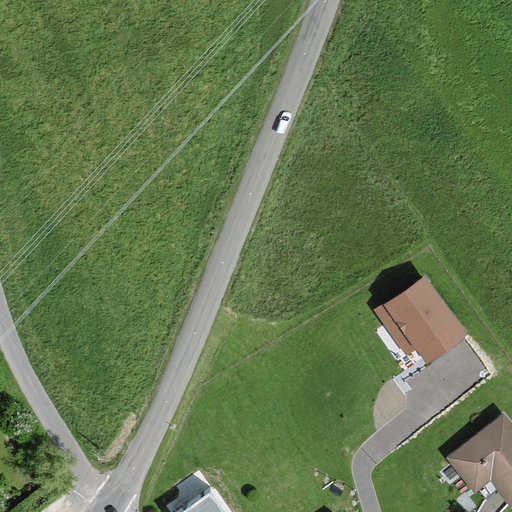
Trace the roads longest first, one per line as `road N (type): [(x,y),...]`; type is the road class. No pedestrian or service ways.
road 1 (tertiary): [(114,509),(168,406),(329,0)]
road 2 (unclassified): [(0,305),(34,391),(114,509)]
